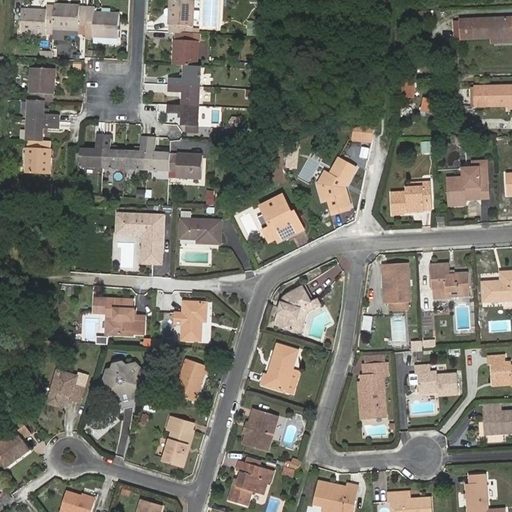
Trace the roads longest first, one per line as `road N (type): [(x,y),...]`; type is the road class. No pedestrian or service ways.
road 1 (residential): [(361,242),(265,286),(201,496)]
road 2 (residential): [(424,457),(339,464),(319,450),(353,329),(361,242)]
road 3 (residential): [(511,233),(361,242)]
road 4 (residential): [(72,457),(201,496)]
